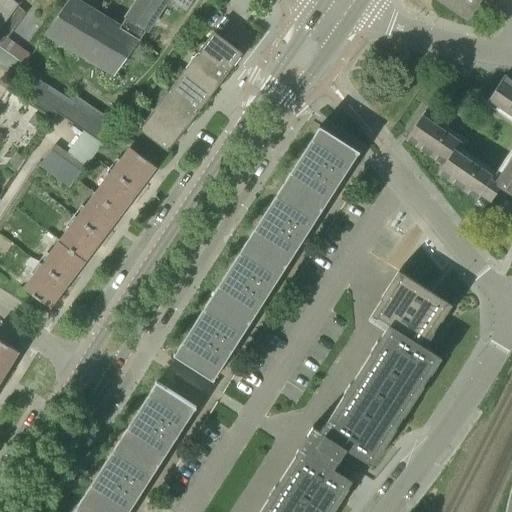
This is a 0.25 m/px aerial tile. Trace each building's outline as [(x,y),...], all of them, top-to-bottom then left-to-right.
[(0,0),(0,30),(18,5),(21,0),(0,0)] [(44,36),(50,40),(61,46),(114,78),(139,42),(118,30),(121,26),(89,6),(93,0),(92,0),(69,0),(44,35),(44,36)] [(139,42),(164,4),(170,8),(174,1),(188,10),(193,0),(138,0),(121,26),(118,30),(139,42)] [(479,3),(480,0),(435,0),(466,21),(475,8),(476,9),(480,4),(479,3)] [(0,48),(1,49),(19,62),(23,65),(30,55),(0,33),(0,48)] [(198,53),(227,74),(242,55),(213,33),(198,53)] [(0,64),(11,73),(19,62),(1,49),(0,51),(0,64)] [(183,73),(212,94),(227,74),(198,53),(183,73)] [(168,92),(197,113),(212,94),(183,73),(168,92)] [(488,100),(511,116),(511,81),(504,76),(488,100)] [(35,107),(48,86),(38,80),(25,100),(35,107)] [(35,107),(45,113),(58,93),(48,86),(35,107)] [(182,133),(197,113),(168,92),(153,112),(182,133)] [(56,113),(61,116),(71,101),(58,93),(45,113),(53,118),(56,113)] [(61,116),(72,124),(86,103),(75,96),(71,101),(61,116)] [(72,124),(83,131),(97,111),(86,103),(72,124)] [(97,111),(83,131),(94,138),(107,118),(97,111)] [(182,133),(153,112),(139,131),(168,152),(182,133)] [(37,113),(29,124),(40,131),(47,121),(37,113)] [(511,157),(495,182),(491,179),(493,177),(456,153),(461,144),(420,117),(405,141),(442,166),(437,174),(477,201),(481,196),(490,202),(499,188),(511,196),(511,157)] [(94,138),(104,145),(118,126),(107,118),(94,138)] [(318,128),(282,185),(322,210),(358,153),(318,128)] [(39,166),(69,189),(84,167),(55,145),(39,166)] [(94,196),(120,215),(156,168),(130,148),(94,196)] [(14,155),(6,167),(15,174),(24,162),(14,155)] [(282,185),(246,242),(285,267),(322,210),(282,185)] [(85,262),(120,215),(94,196),(59,243),(85,262)] [(1,237),(0,238),(0,255),(4,259),(14,246),(1,237)] [(246,242),(209,299),(249,324),(285,267),(246,242)] [(49,309),(85,262),(59,243),(23,290),(49,309)] [(328,511),(349,480),(343,476),(356,455),(368,463),(437,357),(419,345),(447,303),(398,271),(366,320),(383,331),(319,431),(313,427),(257,511),(328,511)] [(249,324),(209,299),(173,356),(213,381),(249,324)] [(0,340),(0,383),(19,353),(0,340)] [(155,383),(119,440),(158,466),(195,409),(155,383)] [(128,511),(158,466),(119,440),(82,498),(104,511),(128,511)] [(104,511),(82,498),(73,511),(104,511)]
